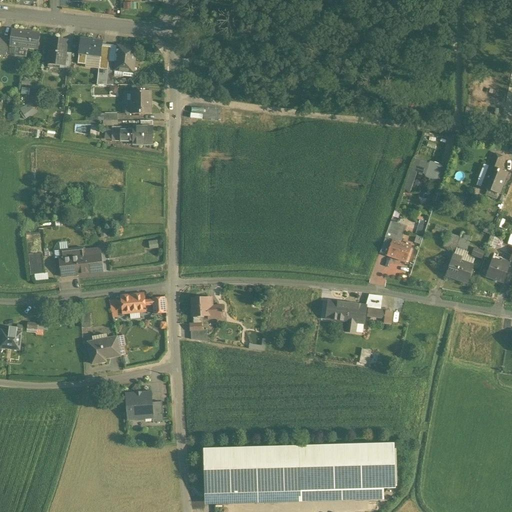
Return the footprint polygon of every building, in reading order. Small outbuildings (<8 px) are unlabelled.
[(40,33),(12,29),(10,46),(38,50),(40,34),(40,33)] [(0,53),(8,54),(9,37),(0,36),(0,53)] [(67,42),(50,39),(47,64),(60,66),(64,66),(65,53),(67,42)] [(101,42),(81,40),(79,55),(87,56),(100,57),(101,47),(101,42)] [(135,49),(124,48),(124,47),(118,46),(111,45),(111,48),(109,59),(109,61),(116,62),(115,70),(116,70),(124,72),(133,73),(133,72),(135,56),(134,56),(135,49)] [(111,48),(101,47),(100,57),(109,59),(111,48)] [(72,53),(65,53),(64,66),(60,66),(60,68),(70,70),(72,53)] [(87,56),(79,55),(78,65),(86,66),(87,56)] [(87,56),(86,66),(85,67),(98,69),(100,57),(87,56)] [(109,59),(100,57),(98,69),(108,70),(109,61),(109,59)] [(116,62),(109,61),(108,70),(108,72),(115,73),(116,70),(115,70),(116,62)] [(108,70),(98,69),(97,78),(107,79),(108,72),(108,70)] [(115,73),(108,72),(107,79),(106,85),(114,85),(115,75),(115,73)] [(148,92),(132,92),(132,105),(132,115),(150,115),(150,106),(149,106),(148,92)] [(36,111),(30,103),(21,110),(27,118),(36,111)] [(489,109),(471,107),(469,119),(487,121),(489,109)] [(499,112),(492,111),(491,118),(498,119),(499,112)] [(139,127),(133,127),(132,132),(120,132),(120,141),(133,141),(133,145),(151,145),(151,127),(139,127)] [(120,132),(112,132),(112,141),(120,141),(120,132)] [(502,157),(495,154),(491,167),(497,169),(502,157)] [(428,164),(421,161),(417,172),(425,175),(428,164)] [(447,168),(437,165),(433,176),(443,179),(447,168)] [(491,167),(490,166),(482,187),(488,190),(498,194),(499,194),(507,173),(497,169),(491,167)] [(418,179),(411,176),(406,187),(413,190),(418,179)] [(498,194),(488,190),(485,196),(496,200),(498,194)] [(464,206),(466,200),(455,196),(453,203),(464,206)] [(420,220),(417,230),(425,233),(428,222),(420,220)] [(399,224),(391,221),(385,238),(392,241),(392,240),(393,240),(399,224)] [(399,224),(393,240),(400,243),(406,227),(399,224)] [(447,229),(436,225),(434,231),(445,234),(447,229)] [(493,229),(485,226),(483,232),(490,235),(493,229)] [(409,236),(408,238),(409,239),(410,241),(411,242),(413,242),(415,242),(416,240),(417,239),(418,237),(417,236),(416,234),(414,233),(413,233),(411,233),(409,234),(409,236)] [(471,236),(462,233),(461,237),(448,233),(444,247),(457,251),(457,249),(466,252),(471,236)] [(498,240),(491,237),(488,245),(490,245),(490,246),(491,247),(491,246),(495,248),(498,240)] [(392,241),(385,238),(380,253),(387,255),(392,241)] [(393,240),(392,240),(392,241),(387,255),(406,262),(411,247),(400,243),(393,240)] [(100,249),(84,251),(84,248),(60,250),(61,258),(60,259),(62,276),(102,272),(100,249)] [(485,252),(475,249),(473,255),(482,259),(485,252)] [(42,253),(28,254),(30,275),(44,273),(42,253)] [(462,257),(454,255),(447,276),(454,278),(466,283),(472,266),(461,262),(462,257)] [(500,263),(492,260),(486,276),(503,283),(510,264),(502,261),(501,261),(500,263)] [(144,293),(121,296),(121,301),(122,310),(123,314),(146,312),(146,305),(145,301),(144,293)] [(165,298),(153,299),(153,300),(153,305),(154,314),(166,313),(165,298)] [(208,298),(192,299),(193,317),(201,316),(208,316),(209,316),(208,307),(208,298)] [(358,306),(328,302),(326,319),(346,321),(344,332),(355,333),(356,323),(363,324),(366,307),(358,306)] [(212,307),(208,307),(209,316),(208,316),(208,319),(225,318),(224,306),(212,307)] [(380,310),(369,308),(367,316),(379,318),(380,310)] [(392,312),(386,311),(386,310),(380,310),(379,318),(385,318),(385,323),(391,324),(392,312)] [(91,315),(81,315),(82,330),(91,329),(91,315)] [(10,332),(2,331),(0,346),(0,348),(20,351),(22,333),(18,332),(18,329),(10,328),(10,332)] [(202,330),(191,331),(191,340),(208,342),(207,330),(202,330)] [(251,344),(250,349),(265,351),(266,338),(264,338),(263,345),(251,344)] [(117,340),(89,345),(92,365),(101,363),(101,360),(120,356),(117,340)] [(151,392),(142,393),(142,394),(136,395),(136,394),(126,395),(128,419),(137,418),(137,420),(145,420),(145,418),(152,417),(153,417),(152,403),(151,392)] [(162,402),(152,403),(153,417),(152,417),(153,422),(164,421),(162,402)] [(394,444),(204,449),(205,505),(384,500),(384,488),(395,488),(394,444)]
